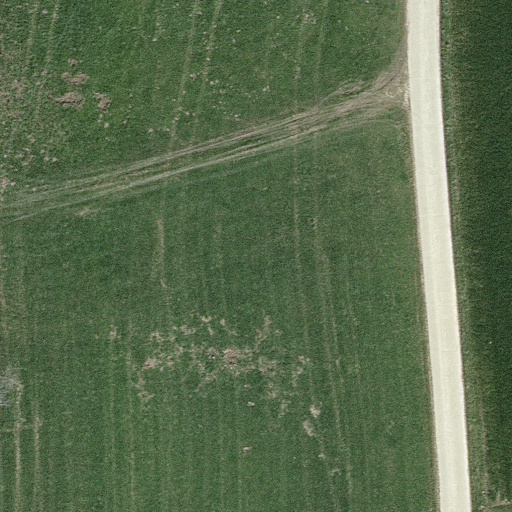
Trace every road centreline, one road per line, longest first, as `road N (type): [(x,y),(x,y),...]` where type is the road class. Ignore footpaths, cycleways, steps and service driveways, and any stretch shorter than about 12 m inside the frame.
road 1 (track): [(417,0),(448,511)]
road 2 (track): [(0,240),(154,172),(417,82)]
